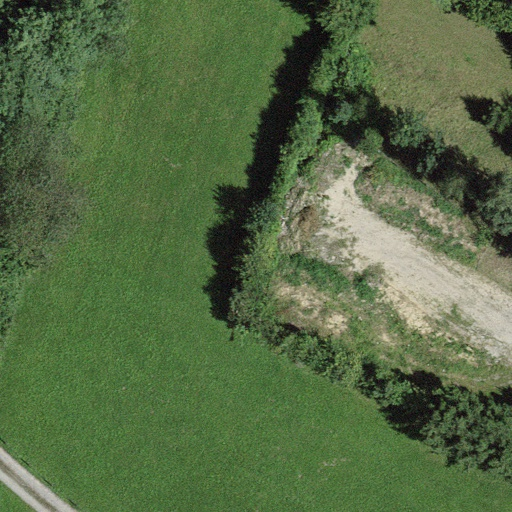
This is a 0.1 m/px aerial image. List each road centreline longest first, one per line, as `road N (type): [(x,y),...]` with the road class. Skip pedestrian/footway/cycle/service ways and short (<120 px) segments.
road 1 (track): [(0,296),(69,78),(63,0)]
road 2 (track): [(376,241),(511,344)]
